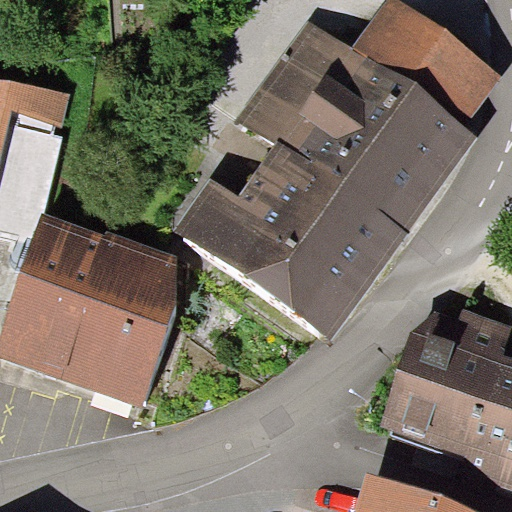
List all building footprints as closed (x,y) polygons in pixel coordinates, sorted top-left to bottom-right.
[(392,0),(353,53),(462,133),(501,81),(392,0)] [(212,185),(175,236),(332,347),(408,240),(478,142),(462,133),(353,53),(307,22),(236,123),(275,150),(238,203),(212,185)] [(0,87),(0,169),(10,117),(63,127),(68,101),(0,87)] [(43,220),(0,347),(0,365),(75,390),(142,413),(190,269),(43,220)] [(472,464),(505,359),(511,337),(511,330),(465,314),(461,323),(437,314),(415,335),(382,432),(465,462),(472,464)] [(511,360),(505,359),(472,464),(465,462),(461,475),(511,491),(511,360)] [(455,511),(366,479),(356,511),(455,511)]
